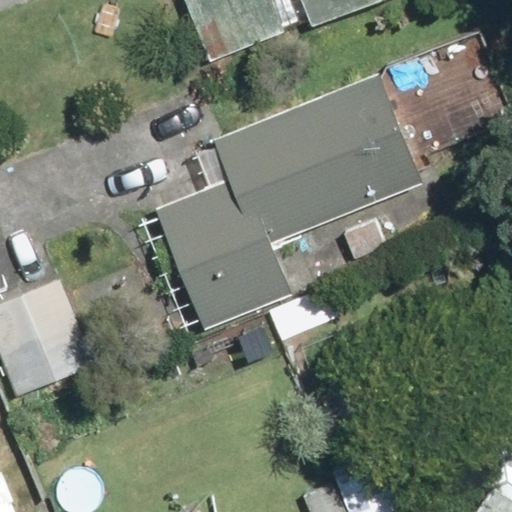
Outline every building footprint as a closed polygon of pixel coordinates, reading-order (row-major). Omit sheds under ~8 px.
[(314,0),(320,15),(360,0),(314,0)] [(384,60),(223,125),(239,164),(166,194),(220,326),(315,287),(291,229),(430,172),(384,60)] [(423,105),(441,148),(501,124),(483,81),(423,105)] [(64,274),(0,300),(0,334),(24,393),(100,362),(64,274)] [(336,277),(276,307),(291,337),(351,308),(336,277)] [(336,463),(342,479),(310,491),(317,511),(412,511),(386,443),(336,463)] [(511,511),(511,445),(472,511),(511,511)] [(21,511),(6,474),(0,475),(0,511),(21,511)]
